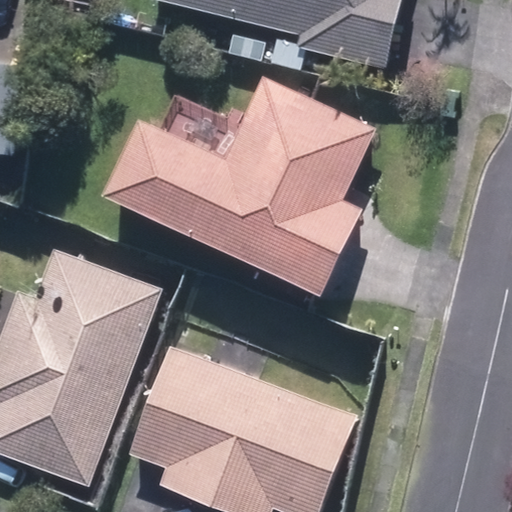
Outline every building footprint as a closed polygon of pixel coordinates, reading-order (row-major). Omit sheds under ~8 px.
[(159,0),(309,37),(306,49),(390,69),(406,0),(159,0)] [(30,67),(0,64),(0,151),(23,153),(30,67)] [(150,120),(115,193),(329,298),(369,216),(347,205),(385,129),(270,73),(228,158),(150,120)] [(44,296),(25,290),(0,364),(0,400),(5,402),(0,416),(0,450),(104,485),(171,284),(60,247),(44,296)] [(328,511),(364,415),(180,347),(139,452),(176,466),(169,485),(243,511),(280,511),(282,508),(294,511),(328,511)]
